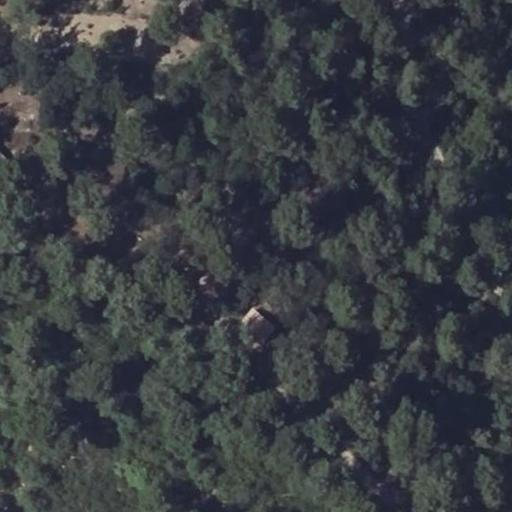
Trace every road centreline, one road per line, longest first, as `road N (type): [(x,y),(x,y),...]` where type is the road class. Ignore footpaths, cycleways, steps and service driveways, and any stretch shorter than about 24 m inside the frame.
road 1 (track): [(409,511),(178,278),(0,190)]
road 2 (track): [(394,0),(416,114),(461,193),(511,321)]
